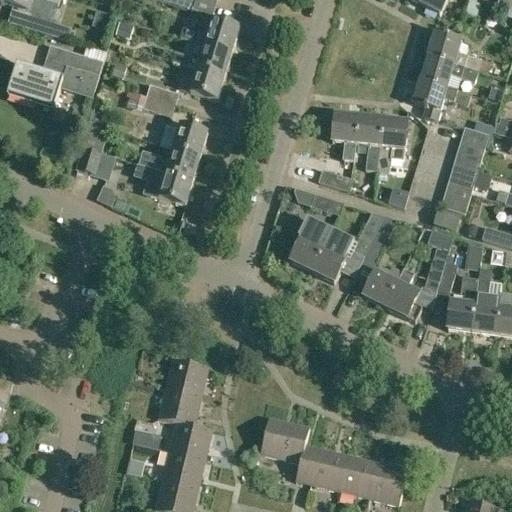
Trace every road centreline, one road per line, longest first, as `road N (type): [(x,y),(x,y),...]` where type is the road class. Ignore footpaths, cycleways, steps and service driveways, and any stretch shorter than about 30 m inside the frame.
road 1 (residential): [(49,511),(75,411),(34,380),(37,348),(99,223)]
road 2 (residential): [(239,287),(327,0)]
road 3 (residential): [(461,396),(239,287)]
road 4 (residential): [(239,287),(99,223)]
